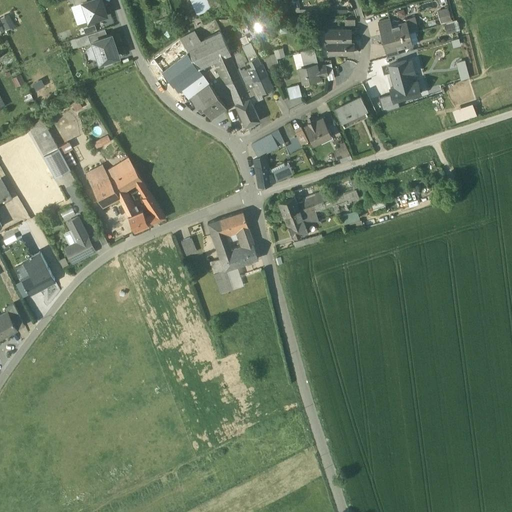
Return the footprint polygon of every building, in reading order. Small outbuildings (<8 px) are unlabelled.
[(89,20),(106,14),(101,0),(87,0),(82,2),(89,20)] [(211,9),(207,0),(190,0),(197,15),(211,9)] [(227,0),(207,0),(212,8),(228,1),(227,0)] [(437,10),(441,24),(452,22),(449,8),(437,10)] [(6,29),(15,25),(9,13),(0,16),(6,29)] [(406,22),(409,33),(418,30),(415,16),(406,19),(406,22)] [(390,20),(378,23),(380,31),(383,30),(383,28),(392,26),(391,26),(390,20)] [(406,22),(391,26),(392,26),(383,28),(383,30),(385,39),(409,33),(406,22)] [(105,28),(87,33),(90,42),(93,41),(93,40),(107,35),(105,28)] [(350,29),(326,29),(326,41),(328,41),(350,41),(350,29)] [(221,32),(204,39),(213,60),(220,57),(229,53),(230,53),(221,32)] [(192,33),(179,39),(153,58),(178,91),(182,89),(192,81),(202,74),(198,68),(207,63),(197,42),(192,33)] [(409,33),(385,39),(388,48),(388,50),(397,47),(397,48),(412,44),(409,33)] [(107,35),(93,40),(93,41),(100,61),(118,55),(111,34),(107,35)] [(204,39),(197,42),(207,63),(213,60),(204,39)] [(350,41),(328,41),(328,53),(353,53),(352,41),(350,41)] [(268,66),(278,63),(277,58),(285,55),(283,47),(274,50),(275,53),(265,56),(268,66)] [(397,47),(388,50),(388,48),(385,49),(387,57),(399,54),(397,48),(397,47)] [(312,49),(301,52),(302,58),(314,55),(312,49)] [(240,77),(229,53),(220,57),(231,81),(240,77)] [(314,55),(302,58),(304,67),(300,68),(303,82),(319,78),(318,77),(316,67),(314,55)] [(220,57),(213,60),(220,75),(227,83),(231,81),(220,57)] [(256,57),(249,60),(253,67),(260,64),(256,57)] [(414,72),(411,61),(407,63),(406,61),(389,65),(395,87),(390,89),(392,94),(394,101),(397,100),(420,94),(417,82),(412,83),(410,73),(414,72)] [(245,71),(242,72),(246,80),(252,78),(259,94),(273,88),(262,63),(253,67),(245,71)] [(325,65),(316,67),(318,77),(328,76),(325,65)] [(12,77),(16,86),(25,82),(21,73),(12,77)] [(202,74),(192,81),(199,90),(209,83),(202,74)] [(231,81),(227,83),(236,104),(249,98),(240,77),(231,81)] [(252,78),(246,80),(247,84),(246,85),(248,89),(251,87),(255,96),(259,94),(252,78)] [(192,81),(182,89),(189,98),(192,97),(191,96),(199,90),(192,81)] [(199,90),(191,96),(192,97),(200,109),(204,107),(211,116),(225,106),(209,83),(199,90)] [(290,98),(302,95),(299,84),(287,87),(290,98)] [(392,94),(378,98),(382,112),(399,108),(397,100),(394,101),(392,94)] [(360,96),(342,104),(342,103),(334,107),(339,118),(342,116),(355,110),(356,113),(357,113),(367,108),(367,107),(366,108),(364,102),(364,101),(364,102),(360,95),(360,96)] [(249,98),(236,104),(246,126),(259,120),(249,98)] [(457,121),(475,115),(472,103),(453,110),(457,121)] [(355,110),(342,116),(347,126),(360,119),(357,113),(356,113),(355,110)] [(340,134),(331,115),(324,119),(331,134),(332,137),(340,134)] [(58,147),(41,117),(30,128),(44,155),(59,147),(58,146),(58,147)] [(324,119),(323,117),(314,121),(314,119),(313,120),(313,118),(307,120),(308,122),(309,124),(305,126),(313,143),(331,134),(324,119)] [(302,129),(295,132),(301,145),(308,142),(302,129)] [(278,130),(252,144),(258,157),(264,154),(277,146),(277,145),(283,142),(278,130)] [(108,135),(94,143),(96,148),(110,140),(108,135)] [(64,149),(72,146),(70,140),(62,144),(64,149)] [(339,142),(340,147),(333,149),(336,159),(350,155),(346,141),(339,142)] [(59,147),(44,155),(55,177),(70,169),(65,158),(59,147)] [(258,157),(253,159),(258,187),(271,185),(271,184),(293,174),(290,167),(291,166),(290,166),(289,166),(289,165),(265,176),(264,171),(266,168),(264,154),(258,157)] [(75,165),(70,155),(65,158),(69,168),(75,165)] [(128,158),(106,171),(108,176),(110,180),(133,167),(128,158)] [(102,164),(85,173),(91,185),(108,176),(106,171),(102,164)] [(110,180),(117,194),(124,190),(136,183),(141,180),(133,167),(110,180)] [(108,176),(91,185),(102,206),(119,198),(117,194),(110,180),(108,176)] [(358,187),(356,176),(334,180),(336,191),(358,187)] [(0,202),(4,200),(2,198),(9,194),(0,179),(0,202)] [(150,193),(141,180),(136,183),(143,197),(150,193)] [(315,210),(315,211),(333,205),(337,215),(351,210),(350,207),(353,206),(352,201),(360,198),(357,189),(329,198),(319,202),(313,204),(315,210)] [(133,207),(124,190),(117,194),(119,198),(128,216),(132,214),(130,209),(133,207)] [(326,190),(315,193),(319,202),(329,198),(326,190)] [(165,218),(150,193),(143,197),(153,214),(157,221),(165,218)] [(316,195),(306,199),(306,201),(297,205),(299,210),(304,208),(313,204),(319,202),(316,195)] [(294,197),(279,202),(284,215),(299,210),(297,205),(294,197)] [(313,204),(304,208),(306,213),(315,210),(313,204)] [(304,208),(299,210),(303,220),(318,220),(315,210),(306,213),(304,208)] [(132,214),(128,216),(134,231),(149,225),(145,217),(142,210),(132,214)] [(299,210),(284,215),(288,226),(303,220),(299,210)] [(242,212),(208,224),(213,239),(223,235),(224,238),(237,234),(248,230),(242,212)] [(153,214),(145,217),(149,225),(157,221),(153,214)] [(77,217),(68,222),(73,233),(83,228),(77,217)] [(303,220),(288,226),(292,238),(300,235),(300,237),(303,236),(303,234),(307,232),(303,220)] [(78,243),(65,249),(72,262),(94,251),(83,228),(73,233),(78,243)] [(26,230),(16,235),(19,241),(29,236),(26,230)] [(248,230),(237,234),(242,249),(232,252),(236,267),(245,264),(250,262),(257,260),(248,230)] [(102,246),(107,243),(103,234),(98,237),(102,246)] [(223,235),(213,239),(218,255),(228,252),(224,238),(223,235)] [(310,238),(311,243),(322,240),(321,235),(310,238)] [(29,236),(19,241),(21,246),(31,241),(29,236)] [(191,238),(181,242),(186,256),(197,252),(191,238)] [(310,238),(294,242),(296,248),(311,243),(310,238)] [(33,271),(30,275),(22,279),(26,286),(24,287),(26,289),(27,289),(29,294),(55,280),(40,252),(27,259),(33,271)] [(228,252),(218,255),(219,259),(223,271),(226,271),(236,267),(232,252),(229,253),(228,252)] [(223,271),(219,259),(209,263),(214,274),(213,274),(221,294),(233,289),(230,280),(226,271),(223,271)] [(236,268),(226,271),(230,280),(233,289),(243,286),(236,268)] [(14,304),(5,308),(7,312),(12,321),(13,320),(20,316),(14,304)] [(7,312),(0,315),(0,338),(17,330),(12,322),(13,321),(13,320),(12,321),(7,312)] [(196,346),(187,323),(191,321),(188,313),(175,318),(187,349),(196,346)]
